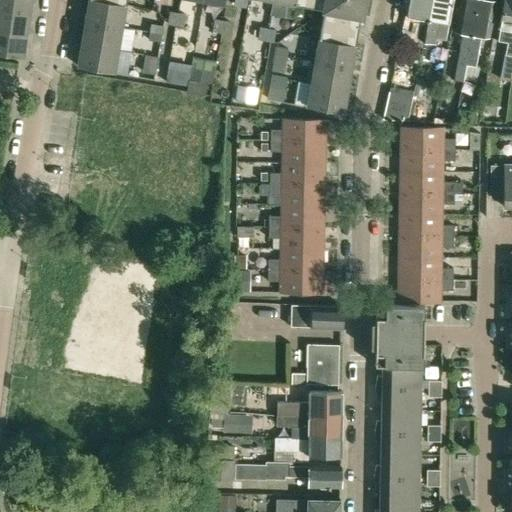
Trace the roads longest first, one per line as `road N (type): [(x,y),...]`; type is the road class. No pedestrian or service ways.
road 1 (residential): [(359,333),(360,136),(386,0)]
road 2 (residential): [(9,268),(58,0)]
road 3 (residential): [(356,511),(359,333)]
road 4 (residential): [(481,511),(484,336)]
road 5 (residential): [(484,336),(484,231),(511,231)]
road 6 (residential): [(359,333),(484,336)]
